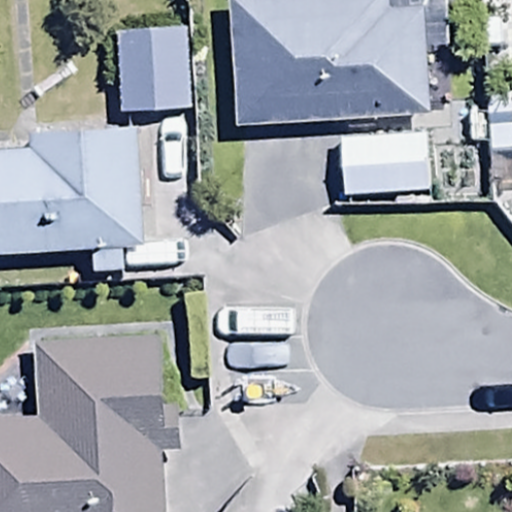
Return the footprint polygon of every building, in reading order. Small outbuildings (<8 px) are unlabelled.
[(299,0),(231,4),(238,135),(430,124),(424,15),(389,17),(388,0),(299,0)] [(185,36),(116,39),(121,122),(190,118),(185,36)] [(0,160),(0,263),(93,259),(94,282),(146,280),(140,139),(31,144),(32,159),(0,160)] [(428,142),(337,147),(340,208),(431,203),(428,142)] [(165,511),(164,458),(178,458),(175,347),(34,351),(37,432),(0,433),(0,511),(165,511)]
